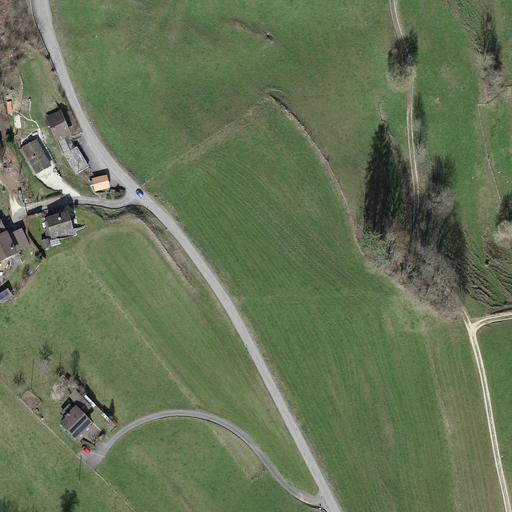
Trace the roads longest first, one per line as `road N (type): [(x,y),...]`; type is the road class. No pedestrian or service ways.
road 1 (tertiary): [(335,511),(219,290),(85,127),(42,0)]
road 2 (track): [(392,0),(414,94),(417,241),(470,330)]
road 3 (track): [(100,453),(125,427),(190,413),(242,433),(295,488),(331,503)]
road 4 (track): [(508,511),(470,330)]
